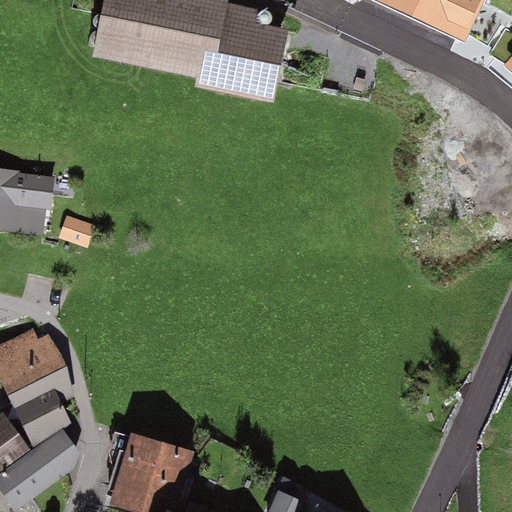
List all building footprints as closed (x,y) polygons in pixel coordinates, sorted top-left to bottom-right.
[(166,61),(207,69),(220,9),(215,8),(216,0),(186,0),(186,2),(175,0),(114,0),(104,48),(166,61)] [(379,0),(459,38),(477,0),(379,0)] [(252,17),(220,9),(207,69),(205,80),(267,92),(279,31),(250,25),(252,17)] [(0,221),(36,227),(40,200),(46,201),(48,181),(0,173),(0,221)] [(92,227),(68,218),(62,236),(86,245),(92,227)] [(27,366),(34,380),(62,364),(47,337),(33,343),(29,333),(0,347),(0,365),(6,377),(27,366)] [(38,443),(46,444),(59,435),(58,433),(70,424),(61,406),(58,408),(53,399),(70,391),(62,364),(34,380),(27,366),(6,377),(24,411),(16,415),(30,442),(38,443)] [(37,453),(35,451),(36,451),(32,446),(24,452),(3,423),(0,424),(0,471),(4,477),(37,453)] [(75,457),(59,435),(46,444),(36,451),(35,451),(37,453),(4,477),(0,480),(0,511),(54,511),(66,491),(55,477),(71,465),(75,457)] [(112,453),(115,471),(108,496),(162,511),(169,511),(181,476),(192,480),(198,460),(117,435),(112,453)] [(300,511),(304,505),(280,494),(270,511),(300,511)]
